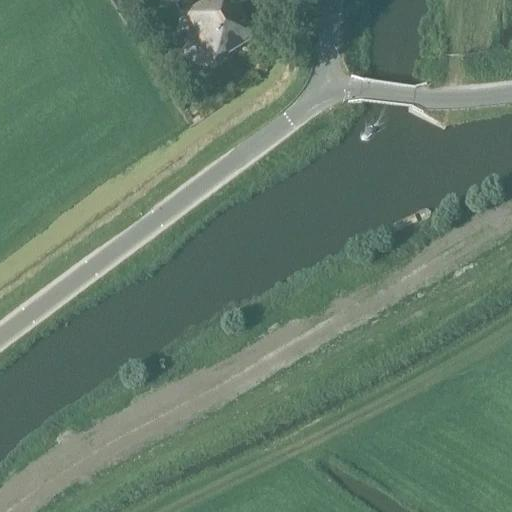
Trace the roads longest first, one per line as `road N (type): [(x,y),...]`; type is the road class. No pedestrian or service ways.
road 1 (unclassified): [(0,338),(289,119),(320,85)]
road 2 (unclassified): [(320,85),(430,100),(511,94)]
